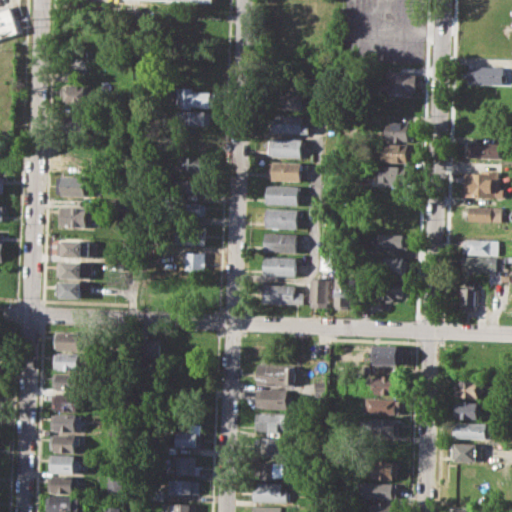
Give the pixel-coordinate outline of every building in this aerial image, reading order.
[(0,39),(19,35),(12,8),(0,11),(0,39)] [(470,65),(504,67),(504,74),(508,74),(508,83),(469,81),(470,65)] [(387,70),(412,71),(412,74),(418,75),(417,89),(412,89),(411,93),(386,91),(387,70)] [(64,89),(69,89),(69,83),(83,84),(82,89),(90,89),(90,108),(64,106),(64,89)] [(175,86),(193,87),(193,91),(215,92),(214,107),(175,106),(175,86)] [(275,90),(304,91),(303,109),(274,108),(275,90)] [(181,110),(211,111),(210,126),(180,124),(181,110)] [(271,113),(303,114),(302,125),(311,125),(311,134),(271,133),(271,113)] [(388,122),(415,123),(414,140),(388,139),(388,122)] [(270,138),(305,139),(305,148),(302,148),(302,158),(269,157),(270,138)] [(469,141),(500,143),(500,148),(504,148),(504,157),(468,155),(469,141)] [(387,143),(413,144),(412,163),(386,162),(387,143)] [(269,161),(303,162),(302,181),(268,180),(269,161)] [(387,164),(412,166),(411,184),(381,183),(381,168),(387,169),(387,164)] [(466,173),(486,174),(486,169),(501,170),(500,177),(506,177),(504,198),(464,196),(466,173)] [(62,175),(91,176),(90,194),(61,193),(62,175)] [(178,179),(205,180),(204,193),(177,192),(178,179)] [(267,185),(300,187),(299,205),(266,203),(267,185)] [(177,201),(207,203),(207,217),(177,215),(177,201)] [(64,204),(93,206),(93,220),(89,220),(88,226),(59,225),(60,209),(64,209),(64,204)] [(470,205),(500,207),(499,221),(469,220),(470,205)] [(267,207),(300,208),(299,228),(266,227),(267,207)] [(465,222),(497,223),(497,238),(469,237),(469,231),(465,231),(465,222)] [(177,225),(207,226),(206,244),(176,243),(177,225)] [(266,232),(298,233),(297,252),(265,251),(266,232)] [(378,233),(409,235),(409,247),(378,245),(378,233)] [(60,239),(84,240),(84,256),(59,255),(60,239)] [(464,239),(499,240),(498,254),(463,253),(464,239)] [(185,250),(206,251),(205,265),(185,265),(185,250)] [(264,255),(297,257),(296,276),(263,274),(264,255)] [(384,255),(406,256),(405,259),(410,260),(409,273),(383,272),(384,255)] [(464,256),(498,257),(497,271),(464,270),(464,256)] [(59,260),(84,261),(83,278),(58,277),(59,260)] [(336,276),(351,276),(350,307),(335,307),(336,276)] [(312,277),(330,278),(329,306),(310,305),(312,277)] [(376,277),(407,279),(406,296),(397,296),(396,300),(374,299),(376,277)] [(57,280),(83,281),(82,298),(56,297),(57,280)] [(461,282),(481,283),(481,304),(460,303),(461,282)] [(262,283),(296,285),(295,292),(305,292),(305,304),(262,302),(262,283)] [(56,333),(60,333),(60,330),(83,331),(83,349),(60,349),(60,345),(55,345),(56,333)] [(137,339),(162,340),(161,356),(137,355),(137,339)] [(373,344),(404,346),(403,364),(373,363),(373,344)] [(55,353),(59,354),(60,351),(82,352),(81,370),(59,369),(59,366),(54,366),(55,353)] [(259,364),(297,365),(296,385),(258,383),(259,364)] [(54,375),(58,375),(58,372),(84,373),(84,391),(58,390),(58,386),(54,386),(54,375)] [(377,375),(402,377),(401,393),(376,392),(377,375)] [(460,378),(484,379),(483,398),(459,397),(460,378)] [(315,380),(327,381),(327,395),(314,395),(315,380)] [(258,388),(291,389),(290,408),(258,406),(258,388)] [(54,393),(84,394),(83,412),(53,410),(54,393)] [(375,397),(401,398),(401,413),(374,412),(375,397)] [(457,400),(483,402),(482,418),(456,416),(457,400)] [(53,413),(80,414),(80,431),(53,430),(53,413)] [(256,413),(289,414),(289,431),(256,430),(256,413)] [(376,419),(400,420),(399,435),(375,434),(376,419)] [(455,422),(489,423),(489,438),(455,437),(455,422)] [(177,431),(199,432),(198,447),(177,446),(177,431)] [(52,434),(82,435),(82,445),(77,445),(77,452),(55,451),(55,447),(52,447),(52,434)] [(256,437),(288,438),(287,456),(255,455),(256,437)] [(455,442),(483,443),(482,461),(454,460),(455,442)] [(50,453),(78,454),(77,459),(81,459),(81,470),(76,470),(76,473),(54,472),(54,469),(50,469),(50,453)] [(179,456),(198,456),(198,474),(178,473),(179,456)] [(370,461),(399,462),(398,479),(369,477),(370,461)] [(257,462),(285,463),(284,476),(273,476),(273,480),(256,479),(257,462)] [(51,475),(79,476),(79,486),(75,486),(75,493),(50,492),(51,475)] [(109,476),(125,477),(125,494),(108,493),(109,476)] [(169,479),(202,480),(201,493),(169,492),(169,479)] [(365,481),(398,482),(398,499),(365,497),(365,481)] [(254,482),(284,483),(284,489),(290,489),(290,502),(253,502),(254,482)] [(149,488),(163,488),(163,499),(149,499),(149,488)] [(49,511),(50,495),(82,496),(81,511),(49,511)] [(170,503),(198,504),(197,511),(176,511),(170,511),(170,503)] [(372,511),(373,503),(397,504),(397,511),(372,511)]
